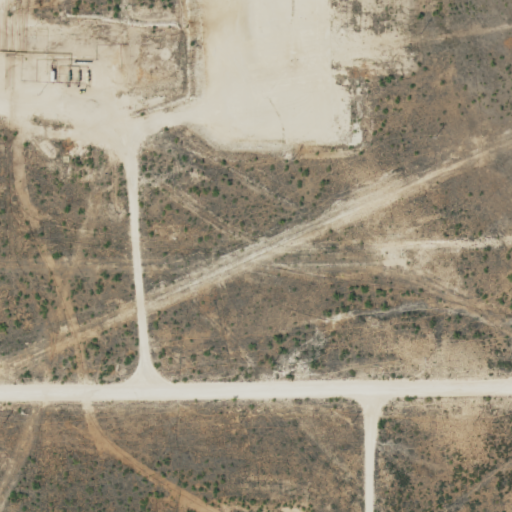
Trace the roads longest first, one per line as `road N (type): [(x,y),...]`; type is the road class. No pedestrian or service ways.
road 1 (track): [(511,252),(312,256),(0,106)]
road 2 (residential): [(0,397),(511,394)]
